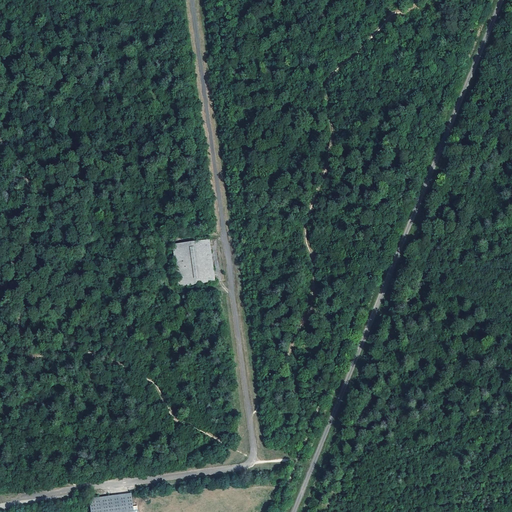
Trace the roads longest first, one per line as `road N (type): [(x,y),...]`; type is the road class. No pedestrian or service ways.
road 1 (unclassified): [(0,504),(252,458),(191,0)]
road 2 (unclassified): [(502,0),(294,511)]
